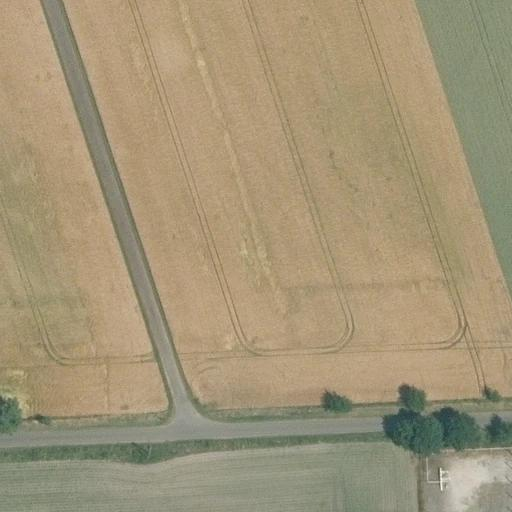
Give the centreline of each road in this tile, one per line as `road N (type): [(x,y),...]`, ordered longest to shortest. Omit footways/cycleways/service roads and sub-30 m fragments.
road 1 (unclassified): [(42,0),(183,430)]
road 2 (unclassified): [(511,419),(183,430)]
road 3 (unclassified): [(183,430),(0,438)]
